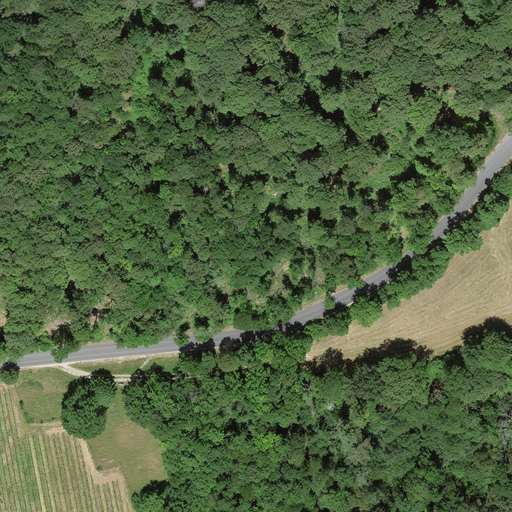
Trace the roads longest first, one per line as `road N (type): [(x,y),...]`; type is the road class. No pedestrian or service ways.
road 1 (tertiary): [(511,147),(423,248),(306,318),(233,339),(0,363)]
road 2 (motorway): [(0,205),(511,278)]
road 3 (motorway): [(511,203),(0,137)]
